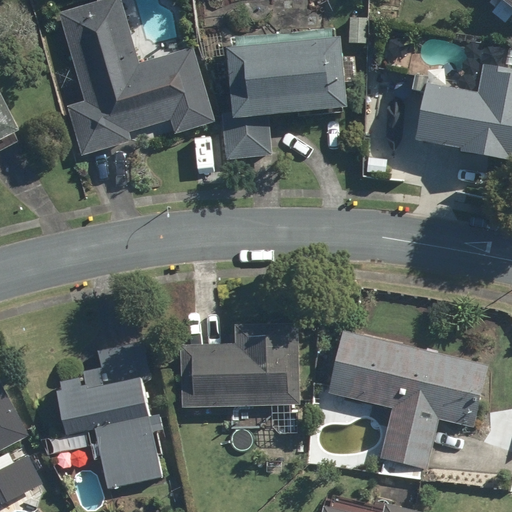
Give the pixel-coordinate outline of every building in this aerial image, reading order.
[(143,60),(124,0),(98,0),(59,12),(86,101),(69,106),(84,156),(132,141),(130,133),(173,119),(178,136),(220,123),(196,44),(143,60)] [(370,15),(350,16),(351,45),(370,45),(370,15)] [(270,115),(350,107),(342,36),(230,48),(237,112),(237,118),(270,115)] [(511,68),(485,64),(480,92),(429,83),(420,140),(465,148),(464,152),(511,160),(511,152),(511,68)] [(0,143),(25,131),(0,84),(0,143)] [(237,112),(223,114),(228,164),(274,159),(270,115),(237,118),(237,112)] [(303,404),(302,324),(239,325),(239,344),(185,345),(187,407),(303,404)] [(383,459),(431,470),(442,419),(477,427),(491,364),(347,332),(333,395),(395,409),(383,459)] [(111,487),(165,476),(147,382),(155,381),(147,340),(99,349),(103,367),(84,371),(85,378),(65,382),(67,393),(63,393),(71,433),(99,427),(111,487)] [(0,452),(32,436),(0,375),(0,492),(7,505),(46,484),(31,457),(18,464),(13,453),(0,459),(0,452)] [(426,511),(389,503),(386,511),(352,511),(325,505),(323,511),(426,511)]
